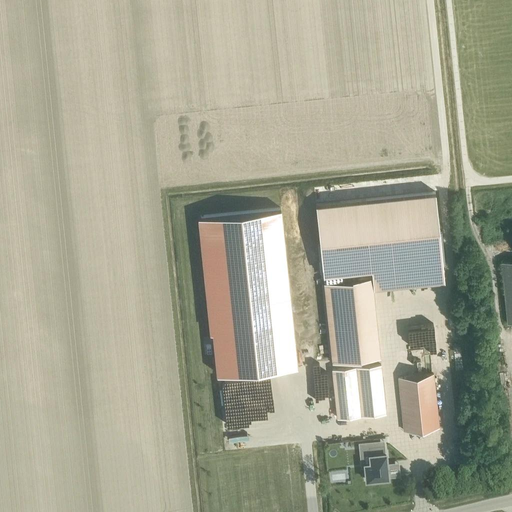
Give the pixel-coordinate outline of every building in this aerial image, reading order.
[(323,274),(326,274),(327,280),(341,279),(340,272),(442,261),(435,192),(315,204),(323,274)] [(217,373),(297,365),(280,208),(200,216),(217,373)] [(511,321),(511,243),(499,245),(507,322),(511,321)] [(324,282),(332,361),(380,356),(372,277),(324,282)] [(380,364),(357,366),(362,415),(385,413),(380,364)] [(331,369),(336,418),(362,415),(357,366),(331,369)] [(403,430),(438,427),(433,373),(398,377),(403,430)] [(382,441),(382,433),(369,434),(369,442),(382,441)] [(370,466),(364,466),(366,480),(388,478),(385,454),(383,454),(382,445),(368,447),(368,446),(362,447),(363,452),(369,451),(370,466)]
